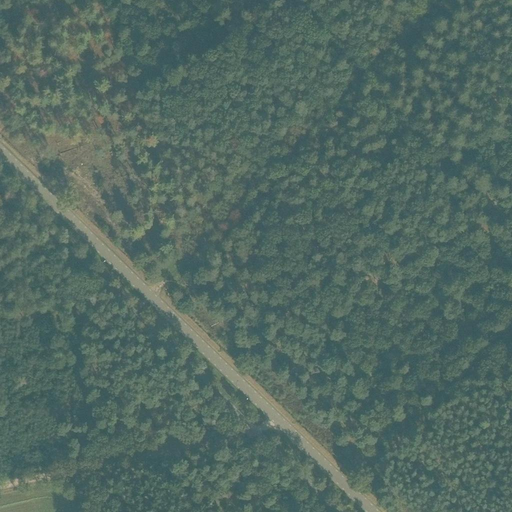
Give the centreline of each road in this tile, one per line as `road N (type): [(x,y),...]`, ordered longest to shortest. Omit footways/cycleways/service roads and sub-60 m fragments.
road 1 (tertiary): [(370,511),(0,152)]
road 2 (track): [(278,422),(0,485)]
road 3 (track): [(229,216),(138,127),(111,84),(84,0)]
road 4 (track): [(511,324),(346,488)]
road 5 (track): [(511,229),(358,78)]
road 6 (track): [(229,216),(358,78)]
